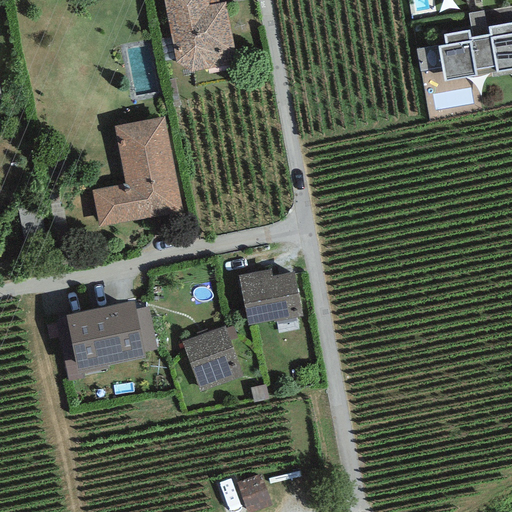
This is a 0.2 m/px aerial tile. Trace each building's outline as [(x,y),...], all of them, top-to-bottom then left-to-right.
[(163,0),(176,64),(190,72),(236,62),(225,2),(218,3),(217,0),(163,0)] [(483,11),(468,13),(472,37),(488,34),(487,27),(486,28),(483,11)] [(445,46),(437,47),(444,82),(492,73),(492,77),(511,73),(511,22),(487,27),(488,34),(472,37),(470,37),(469,30),(443,35),(445,46)] [(165,117),(114,127),(124,184),(91,190),(98,227),(182,211),(165,117)] [(271,269),(238,275),(248,326),(302,316),(294,272),(272,276),(271,269)] [(133,301),(66,316),(75,358),(64,361),(68,381),(82,378),(81,373),(108,368),(107,365),(145,357),(144,351),(135,310),(133,301)] [(149,307),(135,310),(144,351),(156,349),(149,307)] [(224,326),(181,342),(200,391),(243,375),(224,326)] [(243,479),(252,511),(277,504),(268,472),(243,479)]
